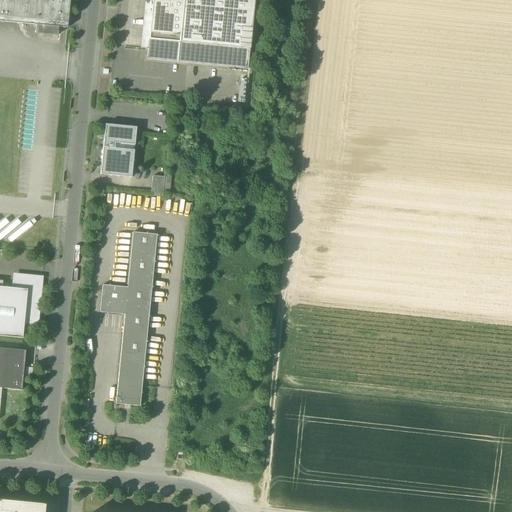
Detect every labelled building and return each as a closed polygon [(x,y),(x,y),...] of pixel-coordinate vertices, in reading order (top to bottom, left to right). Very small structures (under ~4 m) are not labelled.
[(0,0),(0,21),(67,28),(70,0),(0,0)] [(144,0),(140,49),(145,49),(149,0),(144,0)] [(247,70),(249,50),(149,40),(152,0),(149,0),(145,49),(148,50),(147,60),(247,70)] [(249,50),(254,0),(152,0),(149,40),(249,50)] [(103,148),(134,151),(136,128),(105,125),(103,148)] [(115,176),(131,178),(134,151),(103,148),(100,175),(115,176)] [(131,178),(115,176),(114,190),(130,191),(131,178)] [(151,194),(163,195),(164,178),(153,176),(152,177),(151,194)] [(116,404),(139,407),(156,235),(133,233),(127,288),(102,286),(100,312),(124,315),(116,404)] [(15,276),(14,288),(27,290),(24,323),(36,324),(41,278),(15,276)] [(0,336),(22,338),(24,323),(27,290),(14,288),(2,287),(0,286),(0,336)] [(0,348),(0,388),(1,388),(21,390),(25,351),(0,348)] [(0,511),(44,511),(45,504),(0,499),(0,511)]
